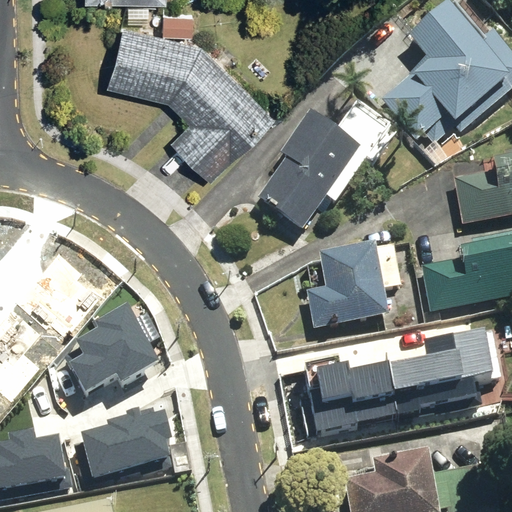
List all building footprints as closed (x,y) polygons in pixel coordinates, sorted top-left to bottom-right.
[(484,47),(452,6),(410,42),(427,62),(381,102),(418,146),(449,119),(465,137),(511,96),(511,60),(494,39),(484,47)] [(191,11),(164,11),(164,30),(191,30),(191,11)] [(202,40),(124,19),(110,83),(168,96),(191,120),(172,138),(210,179),(276,114),(202,40)] [(335,134),(313,116),(279,158),(287,164),(258,201),(302,236),(329,202),(337,208),(370,167),(373,169),(399,137),(359,105),(335,134)] [(511,222),(511,156),(492,160),(496,177),(453,186),(463,233),(511,222)] [(511,309),(511,234),(468,241),(470,252),(461,254),(462,261),(424,267),(433,322),(511,309)] [(375,252),(374,247),(322,256),(328,293),(310,296),(316,333),(388,320),(383,292),(400,289),(392,249),(375,252)] [(160,361),(127,302),(94,320),(98,327),(76,339),(84,353),(68,361),(84,391),(118,372),(123,381),(160,361)] [(465,343),(330,360),(335,404),(503,383),(496,324),(463,328),(465,343)] [(48,363),(31,346),(8,370),(25,387),(48,363)] [(82,432),(94,478),(173,457),(168,437),(172,436),(165,410),(155,412),(153,407),(140,411),(139,406),(126,410),(127,414),(107,419),(109,425),(82,432)] [(0,499),(73,486),(70,467),(66,467),(60,434),(35,438),(34,429),(9,433),(10,439),(0,440),(0,499)] [(444,511),(437,476),(432,452),(373,464),(376,478),(344,484),(349,511),(444,511)] [(437,476),(444,511),(511,511),(511,510),(502,463),(437,476)] [(115,511),(114,503),(68,511),(115,511)]
